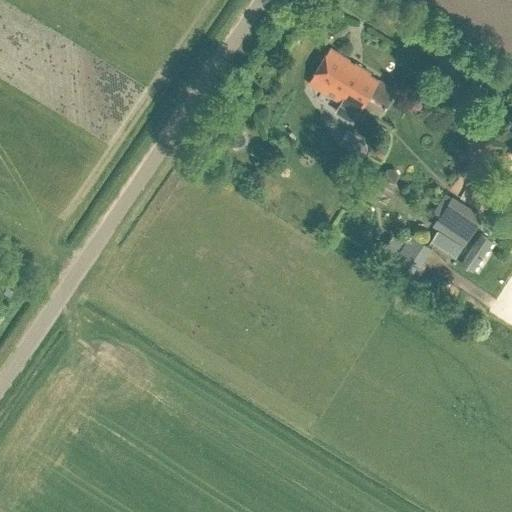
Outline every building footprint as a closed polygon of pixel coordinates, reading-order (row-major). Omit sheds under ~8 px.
[(379,115),(394,89),(347,61),(349,57),(331,46),(310,82),(342,101),(345,95),(379,115)] [(274,92),(304,108),(310,96),(341,112),(344,105),(283,74),(274,92)] [(362,138),(345,128),(337,142),(360,155),(365,147),(362,138)] [(469,238),(485,214),(454,193),(438,218),(469,238)] [(469,238),(438,218),(434,224),(438,227),(464,245),(469,238)] [(464,245),(438,227),(432,236),(458,253),(464,245)] [(480,232),(460,263),(472,271),(493,240),(480,232)] [(414,268),(429,244),(415,235),(400,260),(414,268)]
